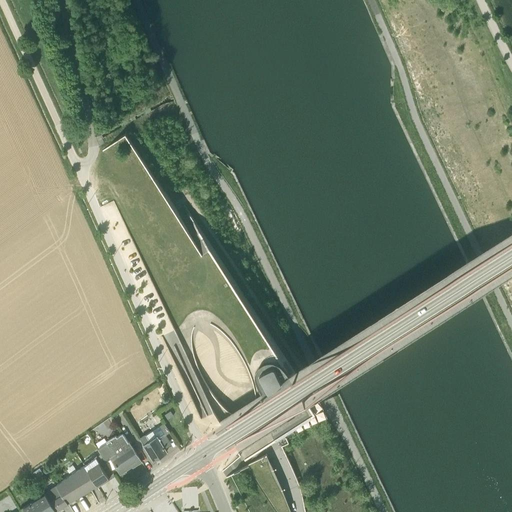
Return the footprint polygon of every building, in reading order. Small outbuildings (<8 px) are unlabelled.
[(266,392),(279,385),(271,371),(258,378),(266,392)] [(238,452),(245,462),(266,449),(315,418),(308,408),(289,378),(279,385),(266,392),(219,422),(238,452)] [(140,437),(153,458),(157,455),(158,455),(158,456),(158,455),(159,455),(160,455),(162,455),(164,453),(165,452),(165,451),(166,451),(164,447),(170,443),(165,434),(170,431),(164,422),(140,437)] [(128,441),(122,432),(117,436),(116,434),(106,440),(107,443),(98,448),(101,452),(105,459),(109,456),(116,465),(119,472),(127,467),(127,466),(131,464),(133,466),(141,461),(129,441),(128,441)] [(85,463),(97,484),(114,473),(111,468),(105,459),(101,452),(85,463)] [(105,459),(111,468),(116,465),(109,456),(105,459)] [(55,484),(68,502),(97,484),(85,463),(55,484)] [(39,467),(32,472),(36,477),(43,473),(39,467)] [(45,492),(56,509),(68,502),(55,484),(44,491),(45,492)] [(51,511),(56,509),(45,492),(19,509),(21,511),(51,511)]
